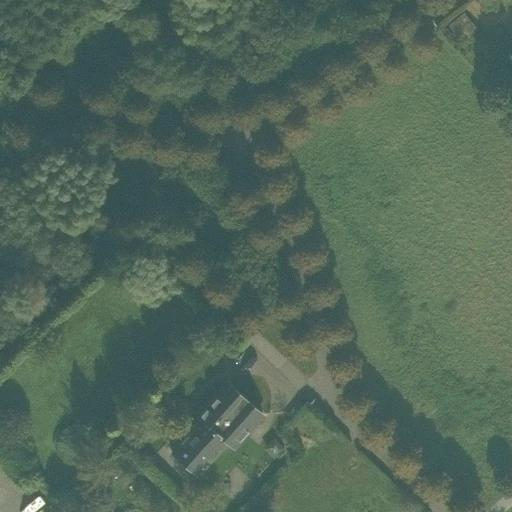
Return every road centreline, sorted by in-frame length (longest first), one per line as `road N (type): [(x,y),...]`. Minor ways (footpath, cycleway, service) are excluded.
road 1 (residential): [(439,511),(341,422),(294,260),(244,132)]
road 2 (residential): [(244,132),(357,72),(454,0)]
road 3 (residential): [(244,132),(56,105),(0,106)]
road 4 (track): [(341,422),(162,255)]
